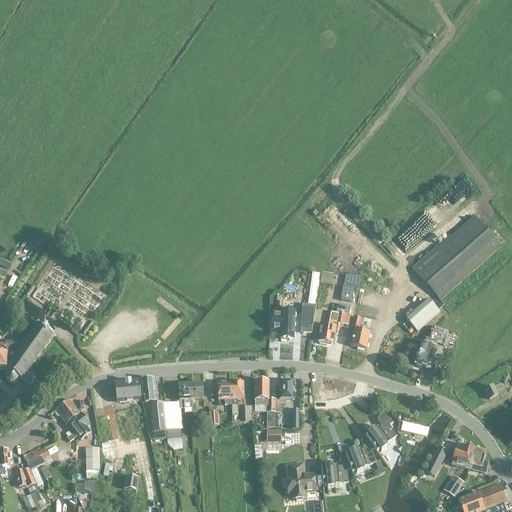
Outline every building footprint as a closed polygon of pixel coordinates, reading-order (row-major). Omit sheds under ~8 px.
[(440,301),(501,247),(474,216),(439,248),(438,246),(412,269),(440,301)] [(40,247),(46,236),(35,229),(29,241),(40,247)] [(333,275),(322,274),(320,284),(331,286),(333,275)] [(351,303),(353,288),(343,287),(340,301),(351,303)] [(276,297),(276,303),(275,319),(281,319),(280,339),(293,339),(294,312),(282,311),(283,303),(282,303),(283,298),(276,297)] [(417,332),(439,312),(429,301),(406,320),(417,332)] [(21,313),(34,323),(39,316),(42,312),(29,302),(21,313)] [(321,325),(318,342),(320,342),(319,344),(326,345),(326,343),(332,344),(334,335),(337,336),(339,324),(344,325),(348,326),(350,316),(349,316),(350,307),(338,305),(336,313),(330,312),(328,326),(321,325)] [(302,306),(301,333),(311,334),(316,306),(302,306)] [(360,329),(362,319),(353,317),(351,327),(360,329)] [(89,320),(87,319),(80,329),(83,330),(89,320)] [(0,348),(0,369),(5,370),(9,372),(7,375),(6,378),(7,382),(10,383),(14,383),(17,381),(18,379),(22,381),(29,387),(35,379),(27,373),(54,336),(42,328),(38,324),(37,325),(23,344),(21,343),(3,342),(3,348),(0,348)] [(430,368),(436,351),(435,351),(437,344),(443,346),(448,334),(433,329),(429,341),(426,340),(423,347),(422,347),(417,364),(430,368)] [(366,351),(370,334),(354,330),(350,347),(366,351)] [(166,431),(163,405),(163,404),(156,405),(155,395),(157,394),(157,387),(155,387),(154,379),(139,381),(141,399),(144,398),(145,405),(147,405),(147,409),(149,409),(152,434),(166,433),(167,433),(166,431)] [(141,399),(139,381),(139,380),(115,383),(116,404),(141,401),(141,399)] [(280,400),(275,400),(275,413),(281,413),(281,405),(286,405),(286,401),(293,401),(293,402),(293,383),(292,383),(291,381),(287,381),(286,383),(280,383),(280,400)] [(218,402),(225,401),(225,406),(231,405),(231,401),(230,384),(224,384),(223,382),(220,382),(219,384),(217,384),(218,402)] [(231,401),(231,405),(232,415),(238,415),(238,401),(244,401),(243,383),(241,383),(240,382),(237,382),(236,383),(230,384),(231,401)] [(269,383),(254,382),(254,401),(254,407),(267,407),(267,413),(275,414),(275,413),(275,400),(268,400),(269,383)] [(196,402),(204,401),(203,385),(190,386),(191,402),(191,409),(191,413),(196,413),(196,402)] [(181,410),(191,409),(191,402),(190,386),(178,386),(179,404),(163,405),(166,431),(167,433),(166,433),(167,445),(173,450),(183,449),(184,435),(181,430),(183,430),(181,410)] [(498,396),(494,387),(484,392),(489,400),(498,396)] [(376,406),(383,408),(386,399),(379,397),(376,406)] [(55,411),(66,425),(68,423),(80,414),(69,400),(55,411)] [(252,407),(244,407),(245,422),(253,420),(252,407)] [(81,413),(80,414),(68,423),(81,440),(91,433),(86,427),(90,425),(81,413)] [(210,428),(219,427),(217,414),(209,415),(210,428)] [(374,450),(376,453),(379,451),(381,452),(387,448),(386,446),(389,444),(389,443),(397,437),(389,426),(392,424),(381,415),(377,420),(382,427),(379,429),(378,428),(375,431),(374,429),(367,434),(368,435),(365,438),(366,439),(366,438),(374,450)] [(431,428),(401,420),(398,433),(427,441),(431,428)] [(267,441),(279,441),(279,432),(267,432),(267,441)] [(371,451),(374,450),(366,438),(366,439),(360,442),(364,451),(360,452),(360,451),(356,452),(355,450),(348,453),(349,455),(345,456),(345,457),(346,457),(351,470),(350,470),(351,473),(355,472),(356,474),(363,471),(363,469),(366,468),(366,467),(376,464),(371,451)] [(452,461),(451,466),(484,475),(488,464),(483,462),(486,453),(474,450),(474,449),(458,444),(456,451),(455,450),(452,461)] [(434,477),(447,452),(438,448),(425,473),(434,477)] [(36,463),(49,457),(45,450),(32,456),(33,457),(29,459),(31,464),(35,462),(36,463)] [(97,471),(100,471),(99,450),(85,450),(86,480),(97,480),(97,471)] [(9,454),(0,454),(0,476),(5,477),(5,471),(11,470),(9,454)] [(347,471),(350,470),(351,470),(346,457),(345,457),(339,459),(340,468),(337,469),(337,467),(333,468),(332,466),(324,466),(325,468),(321,469),(322,481),(321,481),(322,483),(322,488),(326,487),(327,489),(334,489),(334,487),(338,486),(338,485),(348,484),(347,471)] [(379,474),(384,473),(382,460),(376,461),(379,474)] [(47,465),(41,468),(46,480),(52,477),(47,465)] [(302,466),(288,467),(289,479),(286,480),(288,495),(291,494),(291,500),(295,500),(296,502),(302,501),(302,499),(305,499),(305,493),(315,492),(313,477),(303,478),(302,466)] [(23,473),(26,486),(27,486),(28,488),(35,485),(29,471),(23,473)] [(26,486),(23,473),(23,472),(16,473),(19,488),(26,486)] [(125,477),(123,490),(136,491),(138,479),(125,477)] [(449,483),(444,491),(454,498),(463,484),(457,480),(453,486),(449,483)] [(85,493),(94,493),(95,482),(85,481),(85,493)] [(477,493),(457,501),(461,511),(507,511),(505,504),(507,503),(506,501),(500,485),(477,493)] [(313,511),(323,511),(324,502),(314,502),(313,511)]
